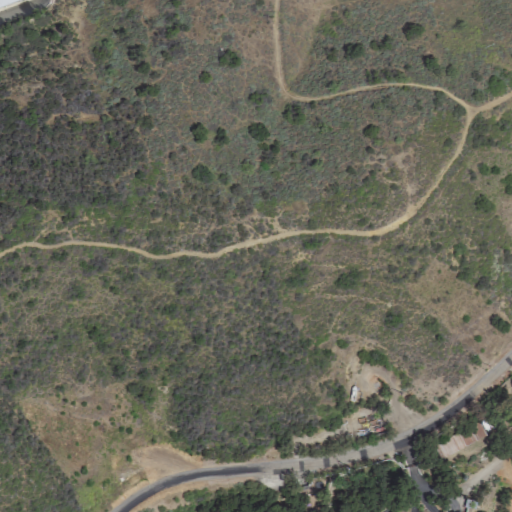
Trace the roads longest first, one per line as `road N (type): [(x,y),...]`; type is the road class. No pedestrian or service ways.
road 1 (track): [(0,255),(26,245),(93,245),(153,259),(211,257),(288,236),(366,236),(402,220),(457,148),(466,118),(438,91),(406,86),(290,100),(277,81),(273,0)]
road 2 (residential): [(511,354),(439,420),(387,448),(162,485),(117,511)]
